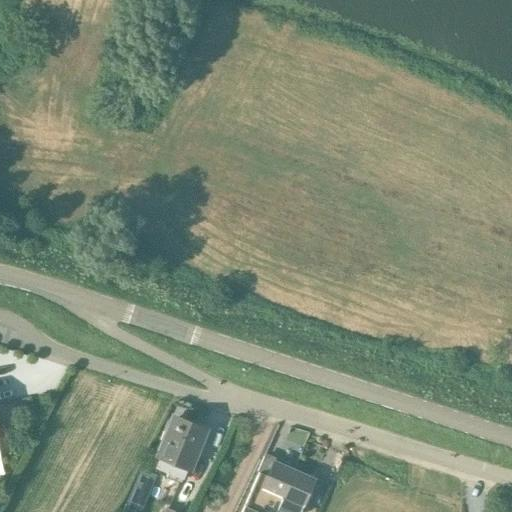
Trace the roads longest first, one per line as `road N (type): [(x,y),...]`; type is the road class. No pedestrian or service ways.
road 1 (tertiary): [(511,440),(84,300)]
road 2 (unclassified): [(241,399),(511,483)]
road 3 (unclassified): [(0,315),(55,352),(204,397),(241,399)]
road 4 (unclassified): [(84,300),(114,330),(241,399)]
